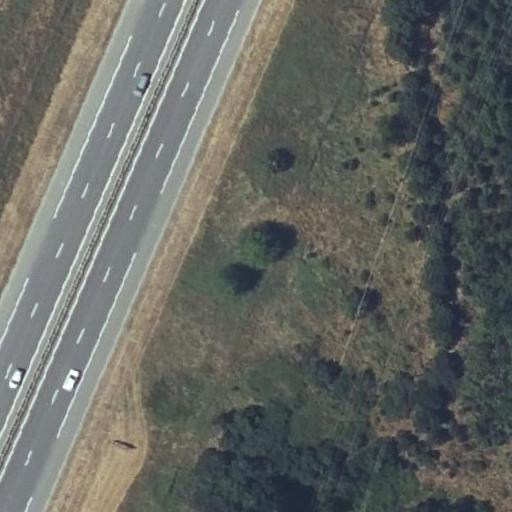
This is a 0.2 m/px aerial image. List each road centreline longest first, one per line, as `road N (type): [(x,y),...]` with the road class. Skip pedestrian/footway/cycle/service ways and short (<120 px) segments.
road 1 (motorway): [(4,511),(222,0)]
road 2 (motorway): [(165,0),(0,387)]
